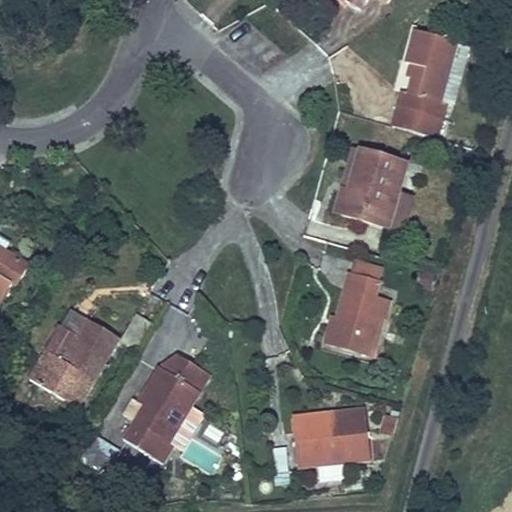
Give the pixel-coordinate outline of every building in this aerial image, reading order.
[(348,0),(347,3),(362,13),(370,0),(348,0)] [(406,64),(411,65),(416,67),(413,79),(408,94),(402,92),(393,127),(437,139),(447,105),(441,103),(457,44),(415,32),(406,64)] [(407,77),(413,79),(416,67),(411,65),(407,77)] [(354,151),(342,192),(349,194),(361,153),(354,151)] [(407,166),(361,153),(349,194),(342,192),(336,215),(388,230),(407,166)] [(0,248),(0,279),(11,286),(19,284),(28,270),(27,265),(0,248)] [(378,316),(383,318),(386,319),(390,304),(375,300),(379,285),(350,277),(338,320),(331,345),(367,355),(378,316)] [(72,311),(62,328),(79,339),(89,322),(72,311)] [(138,353),(155,325),(136,314),(120,341),(138,353)] [(373,356),(383,318),(378,316),(367,355),(373,356)] [(325,343),(331,345),(338,320),(332,319),(325,343)] [(119,340),(89,322),(79,339),(62,328),(31,381),(78,409),(119,340)] [(160,369),(144,395),(150,398),(145,406),(124,441),(158,461),(169,444),(210,376),(179,357),(160,369)] [(140,403),(145,406),(150,398),(144,395),(140,403)] [(364,413),(326,417),(326,423),(314,424),(315,432),(301,433),(302,443),(297,443),(299,467),(369,459),(364,413)] [(295,420),(297,443),(302,443),(301,433),(315,432),(314,424),(326,423),(326,417),(295,420)] [(394,436),(399,420),(388,417),(383,433),(394,436)] [(55,443),(67,434),(62,426),(50,435),(55,443)] [(175,447),(169,444),(158,461),(164,465),(175,447)] [(287,448),(276,448),(276,484),(288,483),(287,448)] [(339,465),(317,469),(319,481),(341,477),(339,465)]
